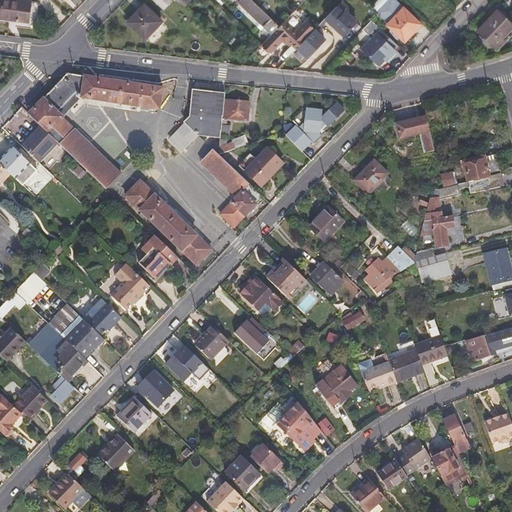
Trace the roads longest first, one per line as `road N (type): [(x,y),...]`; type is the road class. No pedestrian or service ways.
road 1 (residential): [(388,91),(0,501)]
road 2 (residential): [(54,53),(388,91)]
road 3 (residential): [(289,511),(393,418),(511,368)]
road 4 (residential): [(480,0),(388,91)]
